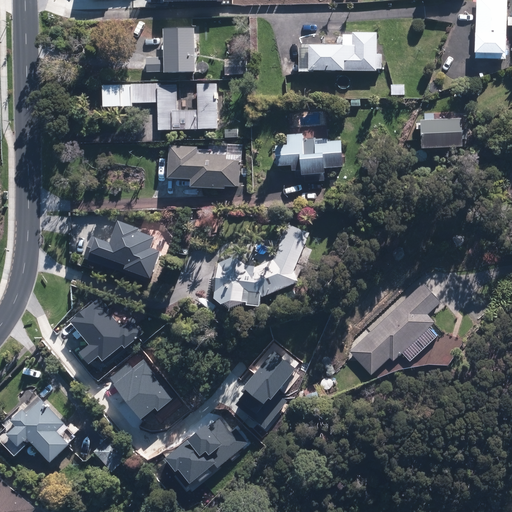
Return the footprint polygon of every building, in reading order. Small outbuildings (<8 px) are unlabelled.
[(511,15),(510,15),(510,0),(481,0),(479,58),(508,59),(510,26),(511,26),(511,15)] [(195,71),(194,28),(164,28),(164,71),(195,71)] [(381,71),(381,66),(385,66),(385,53),(380,53),(380,31),(357,31),(357,35),(348,35),(348,44),(304,44),(305,71),(381,71)] [(160,72),(161,58),(145,58),(144,71),(160,72)] [(248,73),(248,60),(227,60),(227,73),(248,73)] [(198,70),(199,71),(200,72),(202,72),(204,72),(205,71),(207,70),(207,68),(207,66),(207,65),(206,63),(204,62),(203,62),(201,62),(199,63),(198,64),(197,65),(197,67),(197,68),(198,70)] [(108,85),(108,106),(137,106),(137,102),(161,102),(161,86),(161,84),(108,85)] [(179,111),(179,86),(161,86),(161,102),(161,129),(221,128),(221,84),(201,84),(201,111),(179,111)] [(407,96),(407,84),(394,84),(394,96),(407,96)] [(467,144),(466,117),(424,119),(426,146),(467,144)] [(347,166),(345,139),(330,140),(330,137),(307,138),(307,133),(281,135),(283,165),(296,164),(296,168),(308,167),(308,175),(331,173),(330,168),(347,166)] [(243,185),(245,145),(231,144),(230,154),(202,153),(203,146),(177,144),(175,178),(197,179),(197,186),(230,187),(230,184),(243,185)] [(93,257),(154,280),(166,250),(156,246),(160,236),(144,230),(145,227),(126,220),(119,239),(102,232),(93,257)] [(248,265),(248,262),(223,261),(220,297),(230,303),(239,300),(253,300),(253,304),(267,305),(267,295),(300,281),(296,271),(311,232),(293,225),(278,258),(275,266),(248,265)] [(416,283),(380,318),(383,321),(369,335),(365,330),(351,344),(352,345),(358,351),(355,355),(375,375),(394,356),(397,359),(439,319),(431,310),(444,297),(426,278),(418,286),(416,283)] [(24,405),(22,407),(20,405),(4,421),(7,425),(0,432),(0,436),(18,454),(29,442),(27,440),(33,434),(57,458),(74,440),(62,428),(69,421),(41,393),(27,408),(24,405)] [(133,454),(112,433),(96,449),(118,469),(133,454)] [(36,511),(43,504),(0,469),(0,511),(36,511)]
